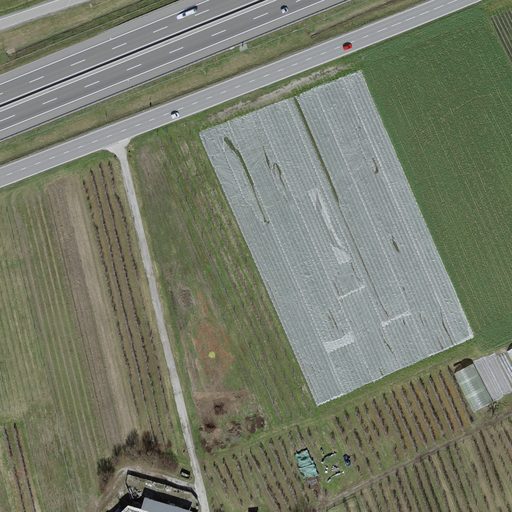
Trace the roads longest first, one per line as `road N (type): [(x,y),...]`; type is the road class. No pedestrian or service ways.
road 1 (tertiary): [(0,178),(456,0)]
road 2 (motorway): [(0,121),(300,0)]
road 3 (motorway): [(230,0),(0,93)]
road 4 (track): [(309,511),(511,414)]
road 5 (track): [(200,489),(125,468),(92,511)]
